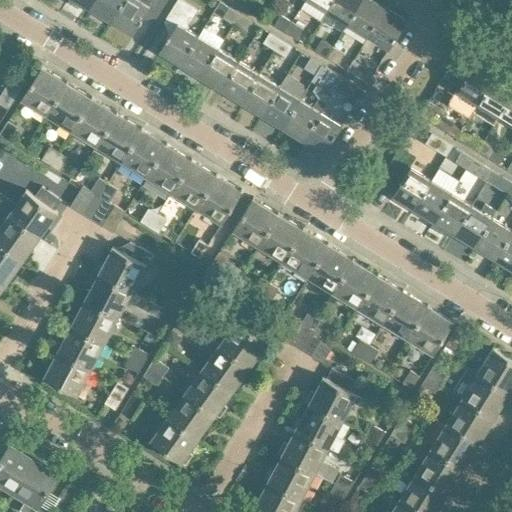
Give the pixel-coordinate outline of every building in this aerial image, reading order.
[(96,0),(69,0),(70,2),(78,7),(83,3),(92,9),(96,0)] [(96,0),(92,9),(112,21),(125,0),(96,0)] [(125,0),(112,21),(132,34),(140,21),(141,22),(143,18),(142,17),(147,10),(157,16),(167,0),(125,0)] [(168,38),(160,51),(181,64),(199,35),(186,27),(198,8),(184,0),(177,0),(164,21),(175,27),(170,35),(169,34),(167,38),(168,38)] [(263,3),(257,0),(248,0),(245,6),(257,14),(263,3)] [(334,0),(311,0),(328,10),(334,0)] [(362,0),(334,0),(328,10),(348,23),(362,0)] [(362,0),(348,23),(368,35),(386,7),(374,0),(362,0)] [(220,1),(213,12),(234,24),(240,14),(220,1)] [(406,20),(386,7),(368,35),(389,48),(406,20)] [(240,14),(234,24),(245,31),(252,21),(240,14)] [(281,14),(274,25),(286,32),(293,22),(281,14)] [(303,28),(293,22),(286,32),(297,39),(303,28)] [(199,35),(181,64),(202,77),(219,48),(225,40),(204,27),(199,35)] [(270,32),(264,43),(275,50),(281,39),(270,32)] [(281,39),(275,50),(286,57),(293,46),(281,39)] [(321,39),(315,50),(327,57),(333,47),(321,39)] [(344,53),(333,47),(327,57),(338,64),(344,53)] [(202,77),(222,89),(240,61),(219,48),(202,77)] [(311,57),(304,68),(316,75),(322,64),(311,57)] [(354,59),(347,70),(368,83),(374,72),(354,59)] [(260,73),(240,61),(222,89),(242,102),(260,73)] [(458,91),(478,104),(496,75),(475,62),(474,65),(458,91)] [(330,69),(322,64),(312,80),(317,84),(321,77),(324,79),(330,69)] [(22,99),(47,114),(67,81),(66,82),(43,67),(44,66),(42,65),(22,99)] [(301,98),(283,127),(303,140),(321,111),(336,87),(342,77),(330,69),(324,79),(321,77),(317,84),(314,89),(320,97),(314,106),(301,98)] [(242,102),(263,114),(281,86),(260,73),(242,102)] [(0,95),(0,102),(9,108),(26,81),(14,74),(0,95)] [(281,86),(263,114),(283,127),(301,98),(306,91),(305,85),(288,74),(281,86)] [(511,84),(496,75),(478,104),(474,110),(495,123),(499,116),(511,95),(511,84)] [(363,90),(342,77),(336,87),(357,100),(363,90)] [(92,96),(91,97),(68,83),(68,82),(67,81),(47,114),(71,130),(92,96)] [(511,95),(499,116),(511,124),(511,95)] [(71,130),(97,145),(117,112),(116,113),(93,98),(93,97),(92,96),(71,130)] [(437,125),(443,115),(445,111),(429,100),(428,100),(426,103),(420,114),(437,125)] [(342,124),(321,111),(303,140),(324,152),(342,124)] [(142,127),(141,128),(118,113),(118,112),(117,112),(97,145),(121,160),(142,127)] [(437,125),(448,132),(454,122),(443,115),(437,125)] [(8,121),(0,134),(9,139),(17,127),(8,121)] [(121,160),(147,176),(167,143),(167,142),(166,143),(143,129),(143,128),(142,127),(121,160)] [(453,145),(432,132),(426,143),(446,155),(453,145)] [(478,151),(484,140),(473,133),(467,144),(478,151)] [(496,147),(484,140),(478,151),(489,158),(496,147)] [(192,158),(191,159),(167,144),(168,143),(167,143),(147,176),(171,191),(192,158)] [(49,146),(41,159),(51,165),(59,152),(49,146)] [(467,168),(473,158),(462,151),(456,161),(467,168)] [(59,152),(51,165),(60,171),(68,158),(59,152)] [(193,159),(192,158),(171,191),(196,207),(217,174),(217,173),(216,174),(192,160),(193,159)] [(478,175),(485,165),(473,158),(467,168),(478,175)] [(393,195),(414,208),(432,179),(411,167),(393,195)] [(217,174),(196,207),(222,223),(243,190),(242,189),(241,190),(217,175),(218,174),(217,174)] [(511,181),(504,176),(497,187),(508,194),(511,187),(511,181)] [(99,177),(91,190),(94,192),(100,195),(108,183),(99,177)] [(414,208),(434,221),(452,192),(432,179),(414,208)] [(108,183),(100,195),(105,198),(110,201),(117,189),(108,183)] [(94,192),(91,190),(83,185),(71,205),(82,212),(94,192)] [(17,203),(9,213),(41,236),(41,235),(40,235),(56,212),(57,213),(58,212),(55,209),(62,200),(42,186),(35,196),(26,190),(17,203)] [(105,198),(100,195),(94,192),(82,212),(92,218),(105,198)] [(455,234),(473,205),(452,192),(434,221),(431,226),(444,234),(448,229),(455,234)] [(255,197),(254,196),(233,229),(257,244),(277,212),(254,198),(255,197)] [(115,204),(109,201),(105,198),(92,218),(102,225),(115,204)] [(473,205),(455,234),(476,246),(494,217),(498,211),(485,203),(481,210),(473,205)] [(126,211),(115,204),(102,225),(113,231),(121,218),(124,213),(126,211)] [(148,208),(140,221),(150,226),(158,213),(148,208)] [(277,212),(257,244),(283,260),(303,228),(277,212)] [(9,213),(0,226),(0,243),(23,260),(24,259),(23,259),(39,236),(40,237),(41,236),(9,213)] [(158,213),(150,226),(159,232),(167,219),(158,213)] [(476,246),(496,259),(511,232),(511,228),(494,217),(476,246)] [(167,228),(162,236),(174,244),(179,235),(167,228)] [(328,244),(303,228),(283,260),(308,276),(328,244)] [(511,268),(511,232),(496,259),(511,268)] [(203,233),(199,239),(209,245),(212,239),(203,233)] [(199,239),(191,252),(201,258),(209,245),(199,239)] [(99,271),(99,272),(132,290),(150,299),(152,296),(151,295),(157,283),(149,279),(155,267),(147,263),(152,253),(129,241),(124,251),(116,247),(113,245),(112,247),(113,247),(100,272),(99,271)] [(0,243),(0,280),(6,284),(7,283),(6,282),(22,260),(23,261),(23,260),(0,243)] [(328,244),(308,276),(332,291),(353,259),(328,244)] [(219,251),(211,265),(221,271),(229,257),(219,251)] [(377,274),(353,259),(332,291),(357,307),(377,274)] [(85,297),(85,298),(119,316),(132,290),(99,272),(98,273),(99,273),(86,298),(85,297)] [(377,274),(357,307),(382,323),(402,290),(377,274)] [(259,276),(251,289),(261,295),(269,282),(259,276)] [(269,282),(261,295),(271,301),(279,288),(269,282)] [(427,305),(402,290),(382,323),(406,338),(427,305)] [(169,297),(164,306),(178,314),(183,305),(169,297)] [(72,323),(71,325),(72,325),(105,342),(119,316),(85,298),(84,299),(86,299),(73,324),(72,323)] [(183,305),(178,314),(191,324),(198,315),(183,305)] [(427,305),(406,338),(433,355),(454,320),(453,320),(452,321),(427,305)] [(164,306),(159,316),(169,322),(172,323),(178,314),(164,306)] [(311,308),(303,321),(304,322),(312,326),(320,313),(311,308)] [(320,313),(312,326),(315,328),(321,332),(329,319),(320,313)] [(178,314),(172,323),(175,325),(185,333),(191,324),(178,314)] [(289,322),(281,335),(291,342),(304,322),(303,321),(294,315),(289,322)] [(237,320),(220,344),(251,366),(250,365),(267,342),(268,343),(268,342),(265,340),(272,330),(253,316),(246,326),(237,320)] [(304,322),(291,342),(302,349),(315,328),(312,326),(304,322)] [(58,349),(57,351),(58,351),(91,368),(105,342),(72,325),(59,350),(58,349)] [(458,325),(446,345),(456,352),(469,331),(458,325)] [(315,328),(302,349),(313,355),(325,335),(321,332),(315,328)] [(179,341),(178,334),(173,330),(166,340),(175,346),(179,341)] [(146,340),(155,345),(159,337),(149,332),(146,340)] [(325,335),(313,355),(323,362),(333,345),(336,341),(325,335)] [(361,338),(352,352),(362,357),(370,344),(361,338)] [(220,344),(203,368),(234,390),(233,389),(249,366),(250,367),(251,366),(220,344)] [(370,344),(362,357),(371,363),(379,350),(370,344)] [(135,345),(130,355),(144,363),(150,353),(135,345)] [(510,391),(511,388),(511,357),(493,346),(492,347),(493,348),(478,372),(511,392),(511,391),(510,391)] [(44,375),(43,376),(86,398),(86,397),(85,397),(92,384),(85,381),(91,368),(58,351),(45,376),(44,375)] [(130,355),(124,364),(139,372),(144,363),(130,355)] [(155,357),(150,366),(163,376),(169,367),(155,357)] [(150,366),(144,376),(157,384),(163,376),(150,366)] [(433,366),(428,375),(441,383),(446,374),(433,366)] [(511,392),(478,372),(469,366),(454,392),(462,397),(495,418),(496,416),(495,416),(509,392),(510,393),(511,392)] [(309,401),(309,402),(343,420),(357,394),(347,389),(353,378),(332,367),(326,378),(323,376),(322,377),(323,377),(310,402),(309,401)] [(233,391),(234,390),(203,368),(185,392),(216,414),(217,413),(216,413),(232,390),(233,391)] [(412,388),(420,375),(411,369),(403,383),(412,388)] [(428,375),(422,384),(435,392),(441,383),(428,375)] [(118,382),(105,402),(116,409),(130,388),(118,382)] [(134,391),(121,412),(131,419),(144,398),(135,391),(134,391)] [(185,392),(168,416),(199,438),(200,437),(199,437),(215,414),(216,415),(216,414),(185,392)] [(495,418),(462,397),(446,422),(478,442),(479,442),(480,443),(480,441),(479,441),(494,417),(495,418)] [(295,427),(295,429),(296,429),(328,447),(338,452),(345,440),(335,435),(343,420),(309,402),(308,403),(309,403),(296,428),(295,427)] [(402,415),(397,424),(410,433),(416,423),(402,415)] [(168,416),(152,439),(151,438),(150,439),(182,462),(183,461),(182,460),(198,438),(199,439),(199,438),(168,416)] [(446,422),(431,447),(464,467),(465,466),(464,466),(478,442),(446,422)] [(371,423),(366,433),(380,440),(386,431),(371,423)] [(397,424),(391,434),(404,442),(410,433),(397,424)] [(282,453),(281,454),(315,472),(333,481),(340,469),(322,459),(328,447),(296,429),(283,454),(282,453)] [(366,433),(361,443),(374,450),(380,440),(366,433)] [(10,445),(0,460),(0,487),(3,483),(15,490),(36,456),(24,448),(22,452),(10,445)] [(431,447),(415,471),(449,492),(450,491),(448,491),(463,467),(464,468),(464,467),(431,447)] [(267,480),(301,498),(315,472),(281,454),(281,455),(282,455),(269,480),(268,479),(267,480)] [(36,456),(15,490),(27,497),(20,509),(25,511),(34,511),(58,474),(46,467),(48,463),(36,456)] [(371,465),(366,475),(379,483),(385,474),(371,465)] [(415,471),(400,496),(425,511),(435,511),(448,492),(449,493),(449,492),(415,471)] [(340,473),(335,483),(349,490),(355,481),(340,473)] [(366,475),(360,484),(373,492),(379,483),(366,475)] [(267,481),(268,481),(255,506),(254,505),(253,506),(264,511),(293,511),(301,498),(267,480),(267,481)] [(70,482),(56,506),(65,511),(67,511),(82,489),(70,482)] [(335,483),(330,493),(343,499),(349,490),(335,483)] [(425,511),(400,496),(389,511),(425,511)] [(356,504),(350,500),(344,509),(348,511),(355,511),(359,506),(356,504)]
